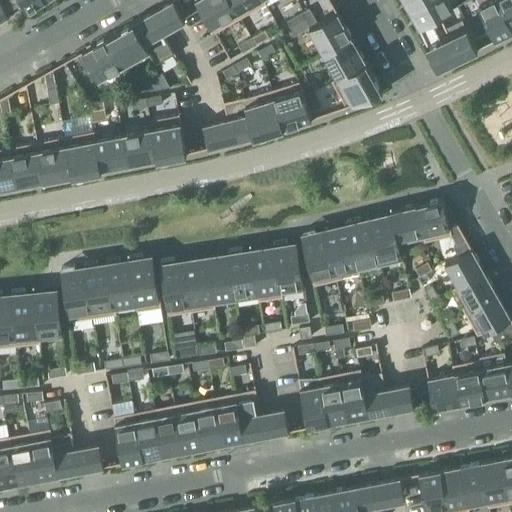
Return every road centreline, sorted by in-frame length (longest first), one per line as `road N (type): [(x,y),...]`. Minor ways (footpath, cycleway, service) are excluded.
road 1 (residential): [(511,421),(33,511)]
road 2 (residential): [(365,0),(511,256)]
road 3 (residential): [(0,67),(122,0)]
